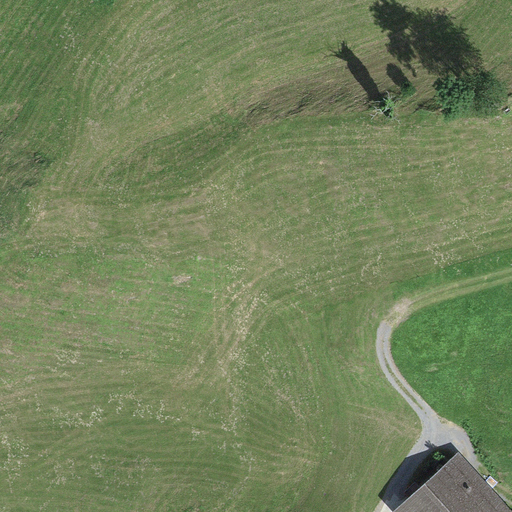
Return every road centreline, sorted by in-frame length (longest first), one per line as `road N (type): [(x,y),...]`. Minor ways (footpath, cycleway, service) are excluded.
road 1 (residential): [(389,511),(429,424),(389,370),(385,324)]
road 2 (track): [(385,324),(422,290),(511,268)]
